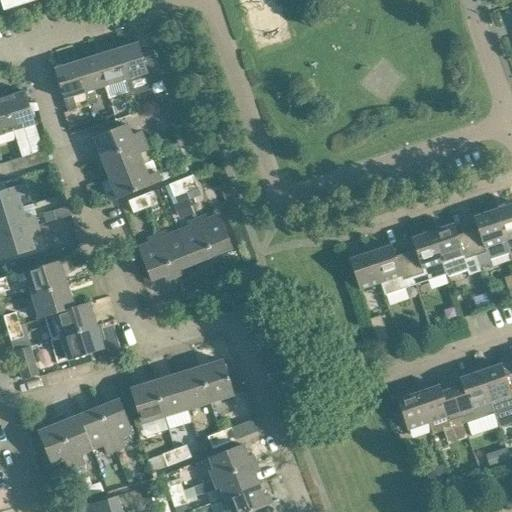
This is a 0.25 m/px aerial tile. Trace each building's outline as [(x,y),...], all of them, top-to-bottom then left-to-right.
[(39,0),(0,0),(0,2),(0,3),(3,11),(39,0)] [(125,80),(129,93),(132,94),(135,94),(139,94),(144,92),(149,89),(152,86),(149,77),(160,74),(152,51),(141,54),(138,44),(116,50),(126,80),(125,80)] [(109,99),(129,93),(125,80),(126,80),(116,50),(96,57),(105,87),(109,99)] [(108,99),(109,99),(105,87),(96,57),(75,63),(85,93),(84,93),(88,106),(97,103),(93,90),(104,87),(108,99)] [(88,106),(84,93),(85,93),(75,63),(54,70),(67,112),(77,109),(73,97),(84,93),(88,106)] [(21,158),(24,170),(49,162),(46,150),(32,155),(24,129),(35,125),(24,92),(3,98),(13,132),(21,158)] [(0,135),(13,132),(3,98),(0,99),(0,135)] [(96,161),(144,142),(140,133),(131,136),(126,125),(93,138),(98,151),(93,153),(96,161)] [(143,166),(138,156),(138,155),(147,151),(144,142),(96,161),(99,169),(105,167),(109,179),(143,166)] [(4,176),(24,170),(21,158),(0,164),(4,176)] [(143,166),(109,179),(114,191),(109,193),(112,202),(160,183),(156,173),(147,176),(143,166)] [(180,181),(185,193),(197,188),(192,176),(180,181)] [(174,198),(185,193),(180,181),(169,185),(174,198)] [(0,215),(21,208),(18,197),(27,194),(24,184),(0,191),(0,215)] [(140,196),(145,207),(156,203),(151,191),(140,196)] [(132,212),(145,207),(140,196),(128,200),(132,212)] [(504,241),(509,254),(511,261),(511,204),(494,211),(504,241)] [(68,207),(52,212),(55,221),(71,216),(68,207)] [(0,237),(37,226),(33,215),(24,218),(21,208),(0,215),(0,237)] [(489,260),(509,254),(504,241),(494,211),(473,218),(477,229),(466,233),(479,271),(480,271),(479,268),(491,264),(489,260)] [(196,220),(213,262),(221,259),(219,254),(232,249),(218,216),(207,220),(205,216),(196,220)] [(205,265),(213,262),(196,220),(176,228),(191,265),(203,260),(205,265)] [(479,271),(466,233),(457,236),(453,225),(432,232),(446,275),(447,278),(467,271),(468,275),(479,271)] [(37,226),(0,237),(0,260),(34,250),(30,239),(40,236),(37,226)] [(179,270),(191,265),(176,228),(156,236),(173,278),(181,275),(179,270)] [(415,286),(446,275),(432,232),(411,239),(415,250),(404,254),(415,286)] [(165,281),(173,278),(156,236),(147,240),(148,243),(137,248),(150,281),(163,276),(165,281)] [(415,286),(404,254),(395,257),(391,246),(369,253),(380,284),(384,296),(415,286)] [(359,291),(380,284),(369,253),(349,260),(359,291)] [(32,296),(66,285),(59,262),(25,272),(32,296)] [(0,279),(0,293),(9,291),(5,278),(0,279)] [(73,308),(66,285),(32,296),(39,319),(46,317),(54,315),(54,314),(73,308)] [(110,308),(124,304),(120,288),(106,292),(110,308)] [(500,302),(479,308),(482,323),(504,317),(500,302)] [(46,317),(52,340),(95,327),(88,303),(73,308),(54,314),(54,315),(46,317)] [(394,307),(385,311),(393,333),(403,330),(394,307)] [(7,329),(19,325),(16,313),(3,317),(7,329)] [(389,340),(381,316),(369,320),(377,344),(389,340)] [(19,325),(7,329),(11,341),(23,338),(19,325)] [(95,327),(52,340),(50,341),(57,364),(68,361),(102,350),(95,327)] [(39,375),(30,346),(14,351),(23,381),(39,375)] [(68,361),(70,368),(92,362),(90,354),(68,361)] [(199,368),(210,403),(233,395),(227,375),(231,373),(228,363),(224,365),(223,361),(199,368)] [(488,364),(477,367),(493,414),(511,407),(511,373),(504,376),(500,365),(490,369),(488,364)] [(463,390),(452,394),(460,418),(461,418),(463,424),(493,414),(477,367),(467,371),(469,376),(459,379),(463,390)] [(187,410),(210,403),(199,368),(176,376),(187,410)] [(165,417),(187,410),(176,376),(154,382),(165,417)] [(140,424),(165,417),(154,382),(130,390),(140,424)] [(460,418),(452,394),(442,397),(438,386),(417,393),(427,424),(428,423),(432,435),(452,428),(449,422),(460,418)] [(407,431),(427,424),(417,393),(397,400),(407,431)] [(96,403),(115,450),(124,446),(121,437),(132,433),(119,400),(106,405),(104,400),(96,403)] [(106,454),(115,450),(96,403),(88,407),(90,412),(78,417),(91,449),(102,445),(106,454)] [(91,449),(78,417),(66,421),(64,416),(56,419),(75,467),(84,464),(80,453),(91,449)] [(66,471),(75,467),(56,419),(48,423),(50,428),(37,433),(51,466),(62,461),(66,471)] [(219,433),(224,445),(236,440),(231,428),(219,433)] [(212,449),(224,445),(219,433),(207,438),(212,449)] [(212,479),(255,464),(252,456),(247,458),(242,445),(209,458),(212,469),(209,470),(212,479)] [(174,450),(179,462),(191,458),(186,446),(174,450)] [(509,460),(505,448),(498,450),(502,462),(509,460)] [(167,467),(179,462),(174,450),(162,455),(167,467)] [(225,499),(258,486),(253,474),(258,472),(255,464),(212,479),(213,480),(198,486),(183,492),(171,495),(175,511),(189,511),(186,501),(213,491),(216,489),(220,488),(225,499)] [(442,465),(425,471),(431,487),(447,482),(442,465)] [(171,495),(183,492),(179,479),(167,482),(171,495)] [(58,486),(63,498),(76,493),(71,481),(58,486)] [(100,483),(84,489),(86,498),(103,492),(100,483)] [(225,511),(251,511),(271,504),(268,496),(262,498),(258,486),(225,499),(228,510),(225,511)] [(155,510),(168,506),(164,494),(151,497),(155,510)] [(83,511),(121,511),(117,497),(82,507),(83,511)]
